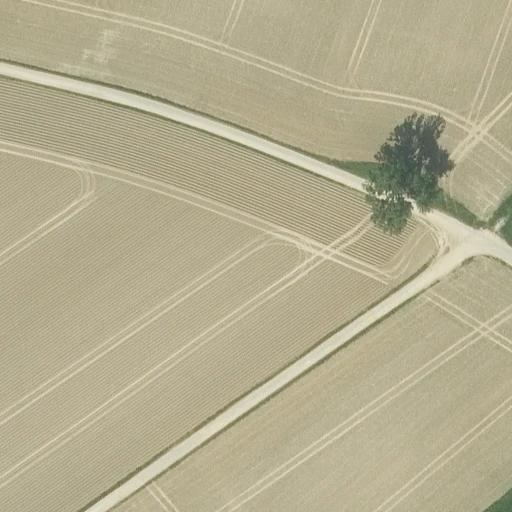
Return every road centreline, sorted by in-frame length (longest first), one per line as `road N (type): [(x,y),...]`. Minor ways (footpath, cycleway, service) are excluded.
road 1 (track): [(511,260),(161,110),(0,72)]
road 2 (track): [(511,212),(91,511)]
